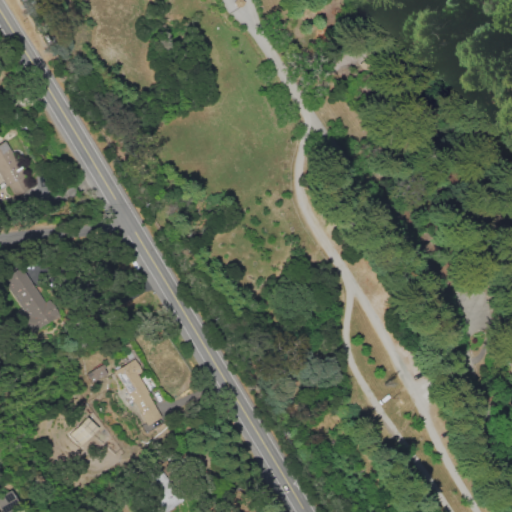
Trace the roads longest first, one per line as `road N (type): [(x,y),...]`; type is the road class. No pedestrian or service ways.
road 1 (secondary): [(301,509),(0,8)]
road 2 (residential): [(137,236),(0,240)]
